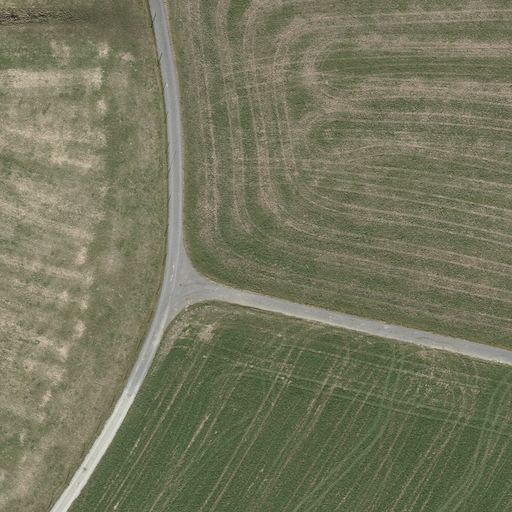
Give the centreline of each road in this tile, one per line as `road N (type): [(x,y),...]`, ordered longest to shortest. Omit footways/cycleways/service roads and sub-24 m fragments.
road 1 (track): [(155,0),(177,106),(178,287),(123,415),(59,511)]
road 2 (track): [(178,287),(511,359)]
